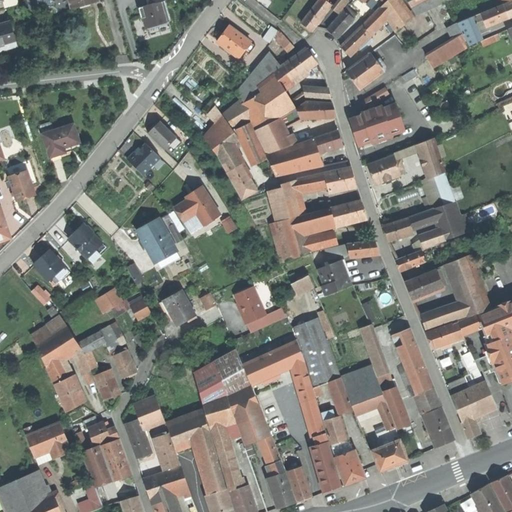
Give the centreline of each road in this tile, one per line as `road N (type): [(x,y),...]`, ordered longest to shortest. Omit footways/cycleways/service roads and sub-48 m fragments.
road 1 (residential): [(472,467),(379,237),(335,73),(320,46)]
road 2 (residential): [(165,77),(65,204),(0,270)]
road 3 (residential): [(150,511),(117,417),(154,349)]
road 4 (residential): [(165,77),(149,71),(0,89)]
road 5 (tertiary): [(472,467),(348,511)]
